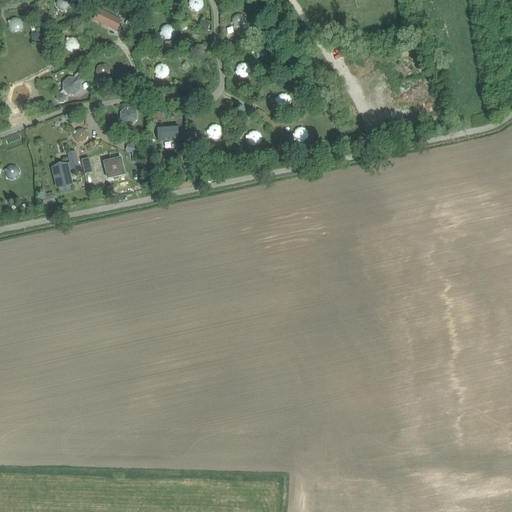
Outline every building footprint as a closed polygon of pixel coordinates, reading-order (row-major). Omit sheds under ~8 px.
[(56,0),(56,1),(56,2),(56,5),(56,6),(57,7),(58,8),(59,9),(60,10),(61,11),(62,11),(64,11),(65,11),(67,11),(68,10),(70,8),(71,7),(72,5),(72,3),(71,1),(71,0),(56,0)] [(198,12),(198,11),(200,10),(202,9),(203,7),(203,6),(204,4),(203,2),(202,0),(189,0),(188,2),(188,3),(188,4),(188,5),(189,7),(189,8),(190,9),(191,10),(192,11),(193,11),(194,11),(196,12),(198,12)] [(99,10),(94,20),(117,31),(122,21),(99,10)] [(233,26),(234,27),(236,29),(236,28),(238,29),(240,29),(242,28),(244,27),(245,26),(246,24),(247,22),(247,20),(246,18),(245,17),(244,15),(242,14),(240,14),(238,14),(236,14),(235,15),(233,16),(232,18),(232,20),(231,22),(232,24),(233,26)] [(8,23),(8,25),(8,26),(8,27),(9,29),(9,30),(10,31),(11,32),(13,32),(14,33),(15,33),(17,33),(18,32),(19,32),(21,31),(22,29),(23,27),(23,25),(23,23),(23,22),(21,20),(20,19),(18,18),(16,17),(14,17),(12,18),(11,19),(9,21),(8,23)] [(203,19),(199,29),(207,32),(211,22),(203,19)] [(160,32),(160,33),(160,34),(161,36),(162,37),(163,38),(164,38),(167,39),(168,39),(170,39),(172,38),(173,37),(174,36),(175,34),(176,32),(175,30),(175,28),(174,27),(172,25),(171,24),(169,24),(167,24),(165,25),(163,26),(162,27),(161,29),(160,31),(160,32)] [(70,37),(68,38),(66,40),(66,42),(65,43),(65,44),(65,46),(65,47),(66,48),(66,49),(67,50),(68,51),(69,52),(71,52),(72,52),(73,52),(76,52),(77,51),(79,49),(80,48),(80,46),(80,44),(80,42),(79,40),(78,39),(76,38),(74,37),(72,37),(70,37)] [(204,46),(195,47),(196,54),(205,53),(204,46)] [(236,71),(236,72),(236,73),(237,75),(239,77),(241,77),(242,78),(244,78),(246,77),(248,77),(249,75),(250,74),(251,72),(251,70),(251,68),(250,66),(248,65),(247,64),(245,63),(243,63),(241,63),(239,64),(238,65),(237,67),(236,68),(236,69),(236,71)] [(98,77),(100,78),(99,78),(102,79),(104,79),(106,79),(107,78),(109,77),(110,75),(111,74),(111,72),(111,70),(110,68),(109,66),(108,65),(106,64),(104,64),(102,64),(100,64),(99,65),(97,67),(96,69),(96,71),(96,73),(96,74),(97,75),(98,77)] [(155,75),(156,76),(156,77),(158,78),(159,78),(161,79),(162,79),(164,78),(166,78),(167,77),(168,75),(169,73),(170,71),(169,69),(169,68),(168,66),(166,65),(164,64),(162,64),(160,64),(159,64),(157,65),(156,67),(155,69),(154,71),(154,72),(155,75)] [(57,96),(57,100),(60,103),(63,103),(66,101),(66,97),(66,96),(67,94),(68,95),(76,95),(81,90),(81,84),(83,84),(86,81),(86,79),(81,74),(79,74),(76,77),(76,78),(69,78),(63,83),(63,90),(64,90),(57,96)] [(276,97),(276,99),(276,102),(276,104),(277,105),(278,106),(279,107),(280,107),(281,108),(282,108),(284,108),(285,108),(287,107),(289,106),(290,105),(291,103),(291,101),(291,99),(290,97),(289,95),(288,94),(286,93),(284,93),(282,93),(280,93),(279,94),(277,96),(276,97)] [(53,102),(47,105),(49,111),(55,108),(53,102)] [(138,113),(133,108),(126,108),(120,113),(120,120),(125,125),(133,125),(138,120),(138,113)] [(208,129),(208,131),(207,131),(207,134),(208,134),(209,136),(209,137),(210,138),(211,138),(213,139),(214,139),(216,139),(218,139),(220,138),(221,137),(222,135),(223,133),(223,131),(222,129),(221,128),(220,126),(218,125),(217,124),(215,124),(213,125),(211,126),(210,127),(209,128),(208,129)] [(178,125),(158,126),(159,140),(179,139),(178,125)] [(127,127),(124,130),(124,134),(127,136),(131,136),(134,134),(134,130),(131,127),(127,127)] [(294,133),(294,135),(293,135),(294,137),(295,139),(295,140),(296,141),(297,141),(299,142),(300,142),(301,142),(303,142),(305,141),(306,140),(308,139),(309,137),(309,135),(309,133),(308,131),(307,130),(306,128),(304,127),(302,127),(300,127),(298,128),(296,129),(295,130),(294,132),(294,133)] [(73,133),(74,134),(74,135),(74,136),(74,138),(74,139),(75,140),(76,141),(77,142),(78,143),(79,143),(80,143),(82,143),(83,143),(84,143),(86,141),(88,140),(88,138),(89,136),(89,134),(88,132),(87,131),(86,129),(84,128),(82,128),(80,128),(78,129),(76,130),(75,131),(73,133)] [(248,134),(247,136),(246,136),(246,139),(247,139),(247,141),(248,142),(248,143),(249,144),(250,145),(252,145),(253,146),(254,146),(255,146),(257,145),(258,145),(260,143),(261,142),(262,139),(262,137),(262,136),(261,134),(259,132),(258,131),(256,131),(254,130),(252,131),(250,132),(249,133),(248,134)] [(67,165),(53,168),(58,188),(72,185),(69,170),(70,170),(71,170),(72,169),(72,170),(79,168),(76,153),(69,155),(71,164),(70,165),(69,165),(67,165)] [(121,159),(105,162),(108,179),(125,175),(121,159)] [(5,172),(5,174),(6,175),(6,176),(7,177),(8,178),(9,179),(10,179),(12,180),(13,180),(14,180),(17,179),(18,177),(20,175),(20,173),(20,172),(20,170),(19,168),(18,166),(16,165),(14,165),(12,165),(10,165),(9,166),(7,167),(6,169),(6,170),(5,170),(5,172)]
